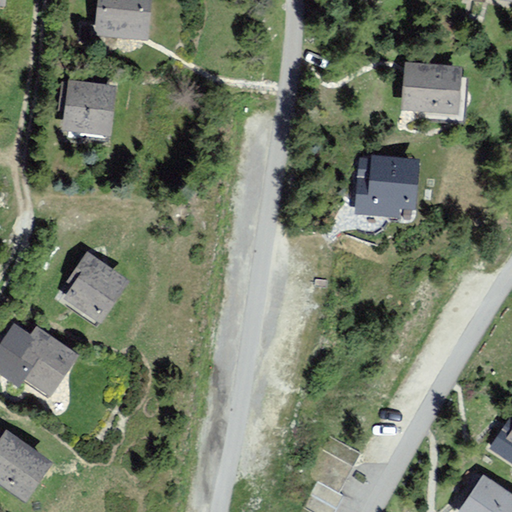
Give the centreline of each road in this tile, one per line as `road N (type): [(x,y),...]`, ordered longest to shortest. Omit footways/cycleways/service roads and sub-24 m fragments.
road 1 (residential): [(287,0),(291,69),(217,511)]
road 2 (residential): [(0,276),(27,229),(20,152),(41,0)]
road 3 (residential): [(374,511),(511,276)]
